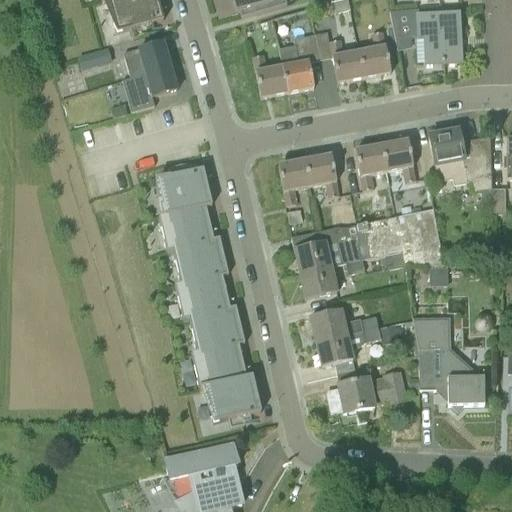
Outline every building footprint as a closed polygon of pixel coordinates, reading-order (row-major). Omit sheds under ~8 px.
[(147,37),(145,28),(163,23),(156,0),(114,0),(106,2),(116,36),(131,32),(133,41),(147,37)] [(234,0),(241,20),(286,7),(284,0),(234,0)] [(334,17),(350,12),(346,1),(330,6),(334,17)] [(458,65),(456,39),(459,38),(458,19),(417,22),(418,41),(425,40),(427,67),(458,65)] [(373,53),(358,55),(363,82),(390,77),(382,36),(371,38),(373,53)] [(308,66),(320,64),(314,38),(292,42),(293,50),(278,52),(281,70),(287,96),(313,91),(308,66)] [(337,87),(363,82),(358,55),(342,58),(339,44),(329,46),(337,87)] [(144,76),(170,69),(163,45),(137,53),(138,55),(123,59),(129,81),(144,76)] [(108,52),(93,56),(97,69),(112,65),(108,52)] [(260,102),(287,96),(281,70),(265,73),(262,59),(252,61),(260,102)] [(154,110),(151,100),(176,93),(170,69),(144,76),(129,81),(135,102),(127,104),(131,116),(139,114),(154,110)] [(126,118),(124,108),(110,112),(113,122),(126,118)] [(467,186),(461,157),(457,134),(428,140),(436,181),(451,178),(453,189),(467,186)] [(461,157),(467,186),(470,186),(472,196),(489,193),(491,192),(491,182),(490,157),(489,140),(468,144),(470,156),(461,157)] [(407,144),(381,149),(386,175),(402,172),(405,187),(415,185),(407,144)] [(386,175),(381,149),(354,154),(362,195),(373,193),(370,179),(386,175)] [(304,164),(309,190),(325,187),(328,202),(339,200),(331,159),(304,164)] [(309,190),(304,164),(277,169),(285,210),(296,208),(293,193),(309,190)] [(206,214),(211,213),(203,177),(185,181),(182,172),(168,175),(170,184),(155,188),(164,223),(206,213),(206,214)] [(503,193),(490,194),(491,219),(504,218),(503,193)] [(402,219),(412,217),(410,209),(401,211),(402,219)] [(206,214),(206,213),(164,223),(164,222),(158,223),(167,260),(172,259),(172,258),(214,248),(213,247),(206,214)] [(345,267),(361,264),(401,256),(403,267),(423,268),(442,268),(432,213),(412,217),(402,219),(348,231),(337,231),(313,236),(298,239),(301,251),(324,245),(330,271),(345,267)] [(289,227),(301,225),(299,214),(286,216),(289,227)] [(222,283),(228,282),(219,245),(213,247),(214,248),(172,258),(172,259),(180,291),(180,292),(222,282),(222,283)] [(324,245),(301,251),(293,252),(299,278),(330,271),(324,245)] [(391,258),(385,259),(387,272),(404,270),(403,267),(401,256),(391,258)] [(348,279),(365,275),(361,264),(345,267),(348,279)] [(336,296),(330,271),(299,278),(304,303),(336,296)] [(447,271),(430,271),(430,287),(447,287),(447,271)] [(222,283),(222,282),(180,292),(180,291),(174,292),(183,329),(188,327),(188,326),(230,316),(230,315),(222,283)] [(238,352),(244,351),(235,314),(230,315),(230,316),(188,326),(188,327),(196,360),(196,361),(238,351),(238,352)] [(314,346),(346,339),(378,332),(376,321),(359,325),(359,323),(343,327),(340,314),(309,321),(314,346)] [(447,324),(412,325),(413,336),(416,349),(417,353),(418,353),(418,380),(419,394),(447,394),(447,409),(484,408),(483,380),(476,381),(448,354),(447,324)] [(382,348),(397,346),(396,338),(401,337),(400,329),(379,332),(382,348)] [(335,379),(354,375),(352,364),(350,355),(352,355),(363,347),(379,343),(378,332),(346,339),(314,346),(320,371),(333,369),(335,379)] [(402,338),(405,351),(416,349),(413,336),(402,338)] [(246,384),(238,351),(196,361),(196,360),(191,361),(199,398),(205,396),(205,395),(246,385),(246,384)] [(356,385),(354,375),(335,379),(338,393),(326,395),(330,417),(342,414),(343,418),(374,411),(373,409),(388,405),(389,408),(405,404),(400,381),(398,375),(380,379),(380,381),(368,384),(368,383),(356,385)] [(418,380),(409,381),(409,395),(419,394),(418,380)] [(242,424),(260,419),(252,383),(246,384),(246,385),(205,395),(205,396),(213,431),(228,427),(230,436),(244,433),(242,424)] [(229,468),(235,467),(231,451),(165,467),(169,484),(189,479),(193,497),(176,507),(178,511),(229,511),(229,509),(238,507),(229,468)]
